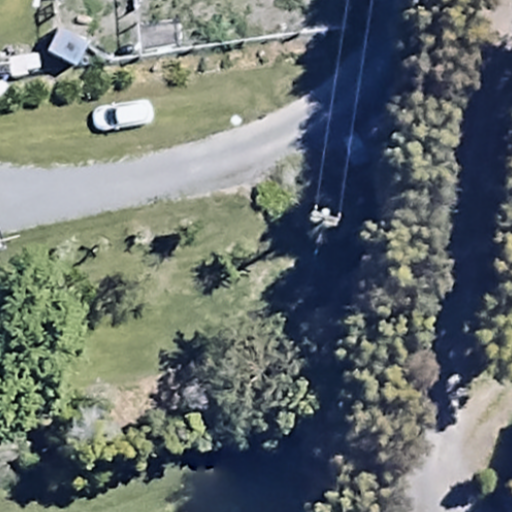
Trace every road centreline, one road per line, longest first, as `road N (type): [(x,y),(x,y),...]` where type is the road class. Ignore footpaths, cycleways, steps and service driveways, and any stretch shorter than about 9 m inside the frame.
road 1 (track): [(511,39),(492,172),(0,211)]
road 2 (track): [(492,172),(438,511)]
